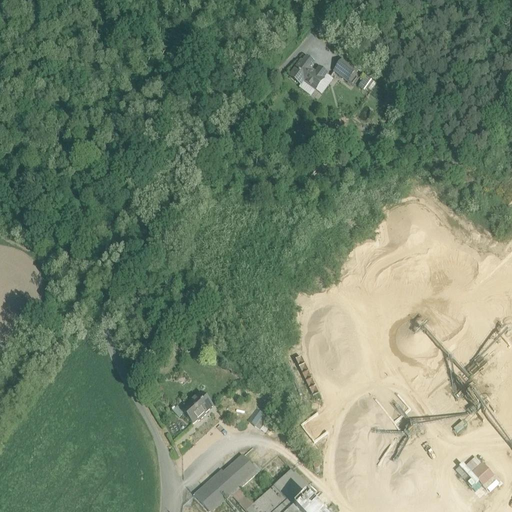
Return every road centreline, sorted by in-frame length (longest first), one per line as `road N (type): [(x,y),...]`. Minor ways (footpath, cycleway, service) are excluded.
road 1 (unclassified): [(172,511),(161,446),(111,351),(105,312),(248,108),(340,0)]
road 2 (unknown): [(0,228),(56,249),(107,230),(280,0)]
